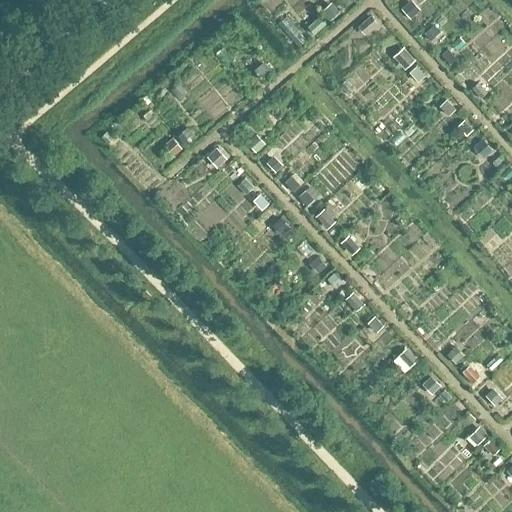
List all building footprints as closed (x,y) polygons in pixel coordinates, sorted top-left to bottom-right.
[(409,1),(401,7),(410,17),(417,10),(409,1)] [(334,4),(324,12),(330,19),(340,12),(334,4)] [(321,14),(307,26),(314,34),(328,22),(321,14)] [(371,14),(361,23),(367,30),(378,22),(371,14)] [(434,23),(425,32),(431,38),(440,29),(434,23)] [(362,117),(387,94),(397,105),(412,92),(354,28),(314,64),(362,117)] [(239,68),(254,54),(234,31),(219,45),(239,68)] [(448,46),(442,53),(450,62),(457,56),(448,46)] [(404,49),(396,55),(406,67),(413,60),(404,49)] [(266,62),(256,71),(263,78),(273,69),(266,62)] [(419,63),(410,70),(419,79),(427,72),(419,63)] [(478,80),(471,87),(480,97),(487,91),(478,80)] [(447,99),(441,105),(449,114),(456,108),(447,99)] [(188,128),(179,136),(187,144),(196,136),(188,128)] [(253,135),(246,142),(256,152),(263,146),(253,135)] [(172,136),(165,143),(175,154),(182,148),(172,136)] [(483,138),(476,144),(486,156),(494,150),(483,138)] [(217,146),(209,153),(220,164),(228,157),(217,146)] [(272,155),(266,161),(276,172),(282,166),(272,155)] [(292,174),(284,181),(293,190),(300,183),(292,174)] [(231,187),(187,230),(216,259),(260,216),(231,187)] [(305,189),(299,195),(308,204),(314,198),(305,189)] [(260,193),(254,199),(263,208),(269,202),(260,193)] [(324,209),(316,216),(324,225),(332,218),(324,209)] [(281,217),(275,223),(283,232),(289,226),(281,217)] [(348,234),(341,241),(349,251),(357,244),(348,234)] [(318,255),(312,261),(321,270),(327,264),(318,255)] [(333,271),(327,277),(337,286),(342,280),(333,271)] [(387,281),(376,290),(384,300),(395,291),(387,281)] [(352,291),(346,297),(354,306),(361,301),(352,291)] [(374,315),(367,321),(377,331),(384,324),(374,315)] [(453,346),(447,353),(457,362),(463,356),(453,346)] [(406,347),(398,355),(410,367),(418,359),(406,347)] [(469,364),(462,370),(473,382),(480,376),(469,364)] [(431,374),(425,380),(436,390),(442,385),(431,374)] [(492,388),(486,394),(495,404),(501,397),(492,388)] [(482,427),(470,438),(476,444),(487,432),(482,427)] [(491,438),(484,445),(492,453),(499,446),(491,438)] [(467,511),(497,511),(499,510),(491,504),(502,489),(474,468),(460,487),(471,495),(475,489),(481,494),(467,511)]
